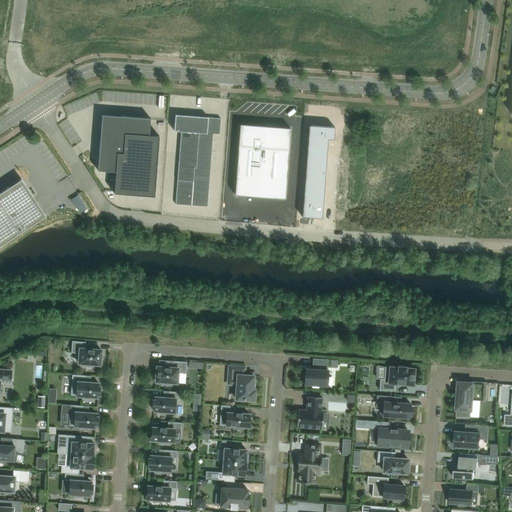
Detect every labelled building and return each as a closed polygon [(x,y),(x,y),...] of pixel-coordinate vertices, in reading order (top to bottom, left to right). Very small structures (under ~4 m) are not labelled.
[(99,144),(97,170),(115,171),(113,193),(154,196),(159,135),(149,135),(150,118),(123,116),(121,116),(102,115),(100,141),(99,144)] [(175,115),(174,130),(180,131),(175,204),(207,206),(212,134),(219,134),(220,118),(175,115)] [(308,124),(300,216),(320,217),(327,138),(333,139),(334,126),(308,124)] [(237,156),(234,202),(284,206),(289,135),(239,131),(237,156)] [(17,181),(0,192),(0,245),(45,215),(33,197),(29,199),(26,195),(24,192),(26,190),(22,184),(20,186),(17,181)] [(100,356),(101,349),(85,348),(85,342),(72,341),(71,352),(79,353),(78,363),(84,363),(84,366),(93,367),(93,364),(100,364),(102,364),(103,356),(100,356)] [(327,359),(313,358),(312,366),(314,366),(314,369),(305,368),(305,369),(303,369),(302,377),(304,377),(304,383),(326,385),(328,370),(326,370),(327,359)] [(177,382),(178,372),(185,373),(186,362),(173,361),(173,367),(156,366),(156,373),(154,372),(153,380),(155,380),(155,381),(162,381),(161,384),(171,385),(171,382),(177,382)] [(244,367),(229,366),(227,384),(236,384),(235,398),(254,400),(254,390),(252,390),(253,376),(244,375),(244,367)] [(405,368),(405,366),(398,366),(398,367),(385,366),(384,378),(380,378),(379,389),(395,391),(395,383),(412,384),(412,383),(413,383),(414,370),(413,370),(413,369),(405,368)] [(0,377),(11,378),(12,370),(0,369),(0,377)] [(100,386),(98,386),(98,383),(85,382),(85,375),(72,374),(70,395),(82,396),(82,399),(91,399),(91,396),(97,397),(98,394),(99,394),(100,386)] [(486,401),(487,382),(471,381),(471,383),(458,382),(458,389),(456,416),(470,417),(472,400),(486,401)] [(51,397),(52,387),(44,386),(43,397),(51,397)] [(181,392),(168,391),(168,397),(154,396),(154,399),(152,399),(152,407),(153,408),(153,410),(159,411),(159,414),(168,415),(168,411),(175,412),(176,399),(181,399),(181,392)] [(410,403),(400,402),(390,401),(390,396),(383,395),(376,395),(376,406),(383,407),(382,415),(409,417),(409,414),(411,414),(411,406),(410,406),(410,403)] [(426,408),(436,407),(436,395),(425,396),(426,408)] [(322,397),(307,396),(306,410),(298,409),(296,427),(321,428),(323,411),(321,411),(322,397)] [(98,416),(96,416),(96,413),(83,412),(83,406),(70,405),(68,425),(80,426),(79,429),(89,430),(89,427),(95,427),(95,424),(97,424),(98,416)] [(234,406),(221,405),(219,424),(233,425),(233,428),(242,429),(242,426),(250,427),(250,418),(249,418),(249,414),(241,413),(233,412),(234,406)] [(0,430),(3,430),(3,423),(11,424),(12,407),(0,406),(0,430)] [(174,429),(180,430),(181,422),(168,421),(167,427),(160,427),(152,427),(151,431),(150,431),(149,439),(157,440),(156,443),(166,444),(166,441),(173,441),(174,429)] [(388,422),(375,421),(374,428),(378,429),(377,445),(407,447),(408,430),(388,429),(388,422)] [(487,439),(488,426),(474,424),(474,432),(455,430),(454,446),(478,448),(479,439),(487,439)] [(201,430),(200,437),(209,438),(209,430),(201,430)] [(63,442),(64,434),(54,434),(51,433),(50,441),(63,442)] [(23,451),(24,439),(12,438),(11,445),(0,444),(0,460),(4,461),(4,459),(13,460),(14,450),(23,451)] [(93,448),(93,447),(94,443),(86,442),(80,442),(67,441),(66,454),(93,456),(95,456),(96,448),(93,448)] [(318,456),(319,445),(305,444),(304,455),(299,454),(298,465),(299,465),(298,481),(304,482),(307,483),(307,482),(314,482),(315,471),(319,472),(320,465),(320,464),(320,462),(320,456),(318,456)] [(246,449),(238,449),(238,448),(233,448),(224,448),(223,460),(245,462),(247,462),(248,455),(246,454),(246,449)] [(177,450),(164,449),(163,456),(150,455),(149,458),(148,458),(147,466),(149,466),(149,469),(155,469),(155,472),(164,473),(164,470),(170,470),(171,457),(176,458),(177,450)] [(407,473),(408,459),(390,458),(390,452),(377,451),(376,462),(377,462),(377,461),(379,461),(379,463),(381,463),(382,462),(383,462),(383,471),(407,473)] [(92,468),(93,456),(66,454),(65,466),(61,466),(61,472),(76,473),(76,467),(78,467),(78,468),(84,468),(92,468)] [(477,461),(478,454),(466,454),(468,454),(469,454),(469,457),(467,457),(459,456),(459,458),(458,466),(458,467),(459,467),(459,469),(453,469),(453,473),(453,475),(453,477),(473,478),(474,468),(477,468),(477,461)] [(498,456),(490,455),(490,464),(498,463),(498,456)] [(244,475),(245,462),(223,460),(222,473),(231,474),(236,474),(244,475)] [(6,475),(0,474),(0,493),(1,494),(2,494),(3,494),(4,493),(5,493),(5,492),(5,491),(6,491),(13,491),(14,481),(28,482),(29,471),(6,469),(6,475)] [(206,471),(205,478),(218,479),(218,472),(206,471)] [(92,484),(91,484),(91,481),(78,480),(78,474),(65,473),(64,480),(69,480),(68,493),(75,494),(74,497),(84,498),(84,494),(90,495),(90,492),(92,492),(92,484)] [(373,483),(372,496),(382,496),(382,497),(392,497),(392,501),(401,502),(402,498),(403,498),(404,485),(387,484),(388,477),(367,476),(367,483),(373,483)] [(212,488),(212,479),(196,478),(195,487),(212,488)] [(176,488),(177,481),(163,480),(163,486),(155,485),(155,486),(147,485),(147,490),(145,490),(145,498),(152,499),(152,502),(161,502),(162,499),(169,500),(170,488),(176,488)] [(466,504),(471,504),(472,491),(478,492),(479,485),(467,484),(466,490),(450,489),(450,490),(448,490),(447,497),(450,497),(449,503),(458,503),(458,505),(466,506),(466,504)] [(247,506),(248,488),(221,486),(220,504),(230,505),(229,507),(236,507),(236,505),(247,506)] [(12,511),(13,511),(12,511),(19,511),(21,501),(1,499),(1,506),(0,506),(0,511),(12,511)] [(71,503),(59,502),(58,510),(71,511),(71,503)]
